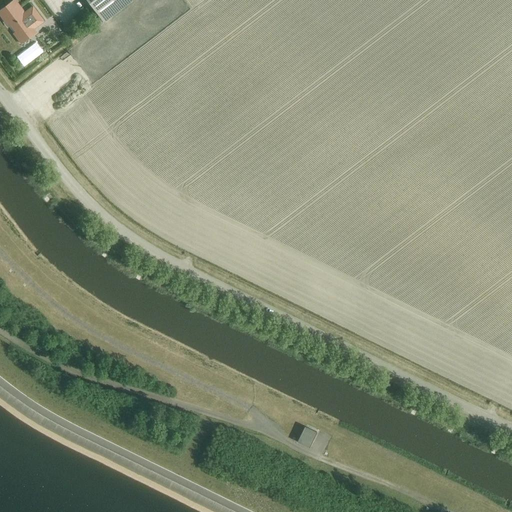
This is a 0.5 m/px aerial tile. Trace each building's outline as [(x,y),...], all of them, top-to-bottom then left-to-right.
[(13,0),(0,10),(0,15),(4,20),(8,27),(10,25),(15,31),(13,33),(18,40),(42,22),(31,6),(24,12),(15,0),(13,0)] [(86,0),(103,21),(130,0),(86,0)] [(63,54),(68,62),(75,57),(70,49),(63,54)] [(32,78),(38,88),(49,80),(43,71),(32,78)] [(297,442),(309,448),(316,432),(305,427),(305,426),(297,442)]
